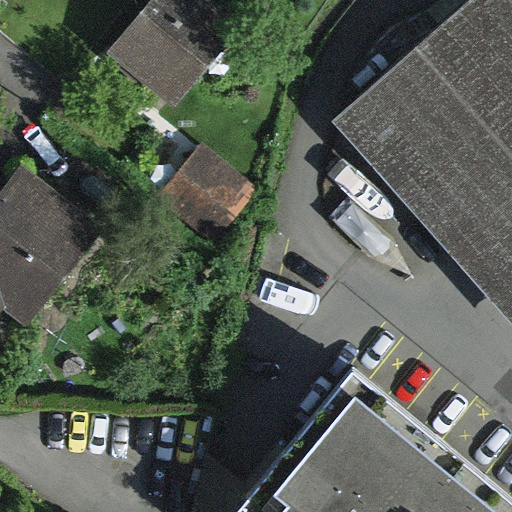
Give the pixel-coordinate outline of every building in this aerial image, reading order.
[(247,26),(214,0),(157,0),(115,52),(181,106),(247,26)] [(511,331),(511,16),(497,0),(483,0),(335,131),(511,331)] [(255,186),(204,145),(162,198),(214,238),(255,186)] [(0,318),(12,304),(37,323),(109,230),(26,167),(0,200),(0,318)] [(269,511),(511,511),(511,497),(360,372),(255,500),(269,511)]
